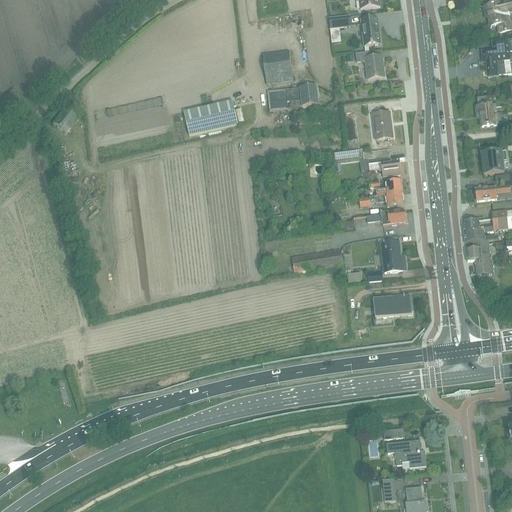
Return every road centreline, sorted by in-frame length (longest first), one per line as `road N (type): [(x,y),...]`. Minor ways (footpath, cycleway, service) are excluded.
road 1 (primary): [(451,351),(216,388),(98,431),(0,489)]
road 2 (primary): [(11,511),(142,440),(222,415),(438,380)]
road 3 (track): [(85,511),(137,486),(279,440),(457,415)]
road 4 (unclassified): [(0,143),(175,0)]
road 5 (secondary): [(450,285),(427,71)]
road 6 (residential): [(477,511),(467,408),(511,396)]
